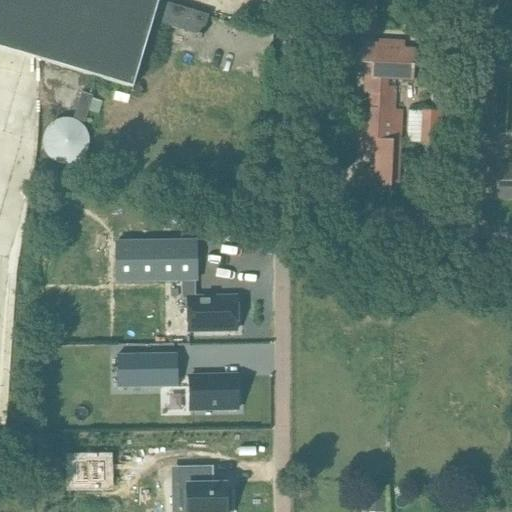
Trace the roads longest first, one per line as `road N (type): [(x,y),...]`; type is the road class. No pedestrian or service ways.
road 1 (track): [(282,511),(283,240)]
road 2 (residential): [(511,231),(284,214)]
road 3 (residential): [(284,214),(296,0)]
